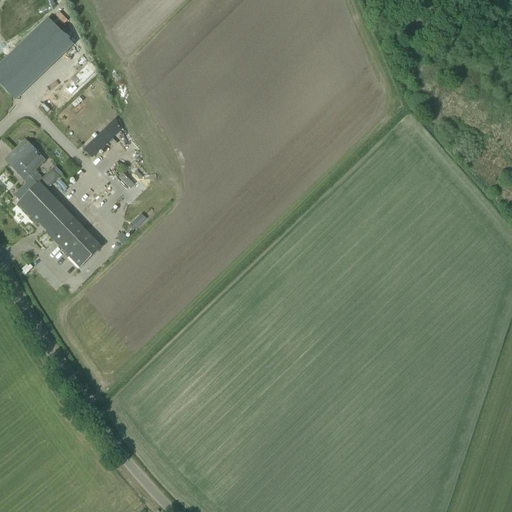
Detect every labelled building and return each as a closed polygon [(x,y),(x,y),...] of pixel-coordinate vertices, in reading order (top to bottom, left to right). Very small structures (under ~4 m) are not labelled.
[(47,19),(0,64),(0,86),(15,103),(16,102),(74,47),(47,19)] [(93,159),(125,130),(114,117),(82,146),(93,159)] [(26,142),(6,161),(25,181),(45,161),(26,142)] [(31,219),(52,200),(38,185),(32,179),(14,196),(20,202),(17,204),(31,219)] [(130,225),(128,227),(133,231),(134,230),(135,231),(146,220),(141,214),(130,225)]
